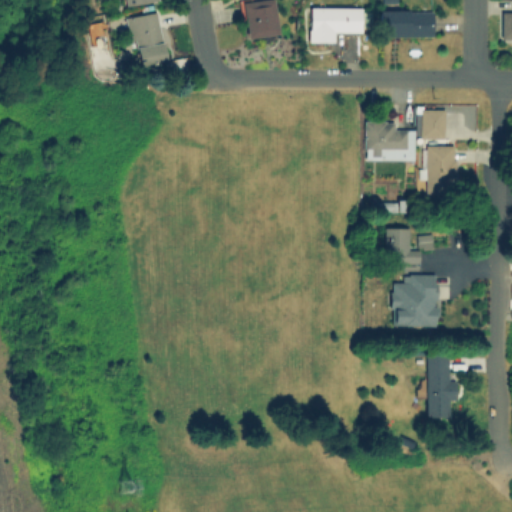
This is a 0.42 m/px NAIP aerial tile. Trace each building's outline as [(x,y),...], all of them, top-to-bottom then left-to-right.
[(239,0),(243,37),(276,33),(272,0),(239,0)] [(306,6),(306,41),(332,41),(332,30),(358,30),(358,6),(306,6)] [(124,15),(133,67),(164,62),(155,10),(124,15)] [(430,10),(377,10),(377,34),(430,34),(430,10)] [(511,39),(511,10),(499,10),(499,39),(511,39)] [(441,137),(441,107),(417,107),(417,137),(441,137)] [(360,158),(412,158),(412,128),(392,128),(392,120),(361,120),(360,158)] [(423,144),(423,192),(451,192),(451,144),(423,144)] [(416,261),(416,248),(406,248),(406,226),(381,226),(381,252),(391,252),(392,261),(416,261)] [(433,324),(433,272),(398,272),(398,282),(386,282),(386,324),(433,324)] [(445,378),(445,353),(423,353),(423,416),(446,416),(446,399),(453,399),(452,378),(445,378)]
